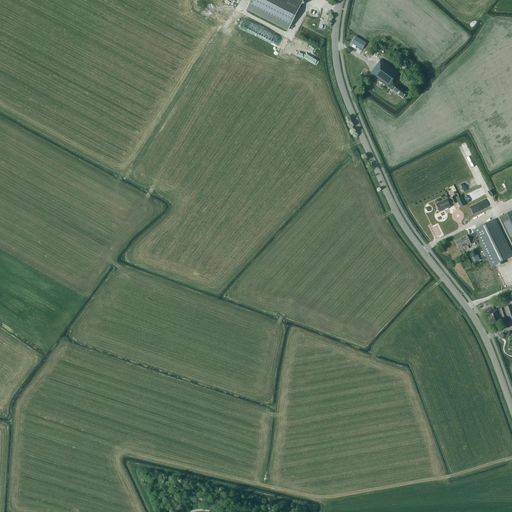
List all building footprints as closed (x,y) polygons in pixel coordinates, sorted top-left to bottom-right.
[(288,30),(303,0),(251,0),(247,9),(288,30)] [(352,44),(361,50),(365,43),(355,37),(353,40),(354,41),(352,44)] [(393,90),(403,98),(406,93),(396,85),(403,76),(401,75),(402,74),(401,73),(400,74),(397,72),(401,66),(389,57),(385,62),(381,59),(370,74),(391,90),(393,88),(394,89),(393,90)] [(460,195),(455,198),(460,207),(465,205),(460,195)] [(438,211),(439,211),(439,212),(450,207),(449,204),(452,203),(453,204),(456,203),(453,196),(450,198),(447,200),(447,199),(436,204),(437,208),(438,211)] [(511,210),(500,216),(510,238),(511,237),(511,210)] [(478,239),(491,267),(511,256),(511,252),(496,218),(473,229),(474,232),(467,236),(467,235),(456,240),(460,249),(471,243),(470,242),(478,239)] [(504,325),(511,322),(511,305),(497,310),(486,313),(488,321),(489,321),(491,326),(501,322),(503,321),(504,325)]
